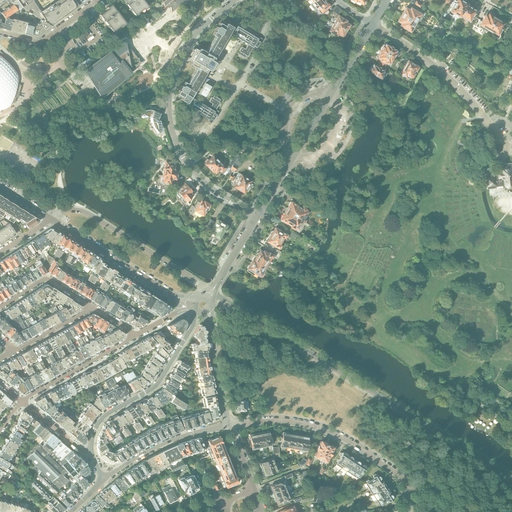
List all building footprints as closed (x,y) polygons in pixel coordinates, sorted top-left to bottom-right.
[(17,0),(5,0),(10,6),(12,5),(16,11),(22,7),(20,5),(19,3),(17,0)] [(61,19),(79,5),(74,0),(57,0),(57,1),(56,1),(54,2),(51,4),(50,5),(51,5),(49,6),(49,7),(42,11),(42,10),(40,11),(34,16),(41,20),(50,26),(61,19)] [(148,7),(142,0),(123,0),(134,15),(140,10),(141,12),(148,7)] [(179,6),(187,0),(165,0),(163,2),(164,8),(169,4),(174,11),(178,7),(179,6)] [(313,11),(325,1),(324,0),(316,0),(312,3),(316,8),(315,9),(314,8),(312,10),(313,11)] [(459,16),(460,15),(467,4),(467,3),(466,2),(464,0),(463,1),(461,0),(456,0),(456,1),(454,0),(451,6),(452,7),(450,10),(455,13),(455,14),(457,15),(458,15),(459,16)] [(40,11),(33,1),(23,8),(28,12),(30,8),(34,10),(32,14),(34,16),(40,11)] [(325,1),(313,11),(316,8),(320,13),(321,14),(324,12),(324,11),(326,9),(327,10),(330,7),(329,6),(325,1)] [(119,28),(126,23),(111,4),(107,7),(108,9),(100,15),(112,32),(118,27),(119,28)] [(467,4),(460,15),(465,17),(464,18),(465,18),(465,19),(467,20),(468,20),(469,21),(475,10),(472,7),(472,6),(470,5),(467,4)] [(4,19),(7,17),(16,11),(12,5),(10,6),(1,13),(2,14),(4,19)] [(402,14),(415,22),(420,14),(411,8),(409,10),(406,8),(402,14)] [(332,23),(346,32),(348,29),(348,27),(349,25),(346,24),(347,22),(338,17),(339,16),(333,12),(334,12),(333,12),(332,14),(334,16),(334,17),(335,18),(332,23)] [(487,29),(488,29),(495,17),(494,17),(494,16),(492,15),(491,15),(488,13),(487,16),(485,15),(478,27),(486,32),(484,35),(487,37),(489,32),(487,31),(487,29)] [(410,31),(415,22),(402,14),(398,20),(402,23),(400,25),(410,31)] [(2,28),(16,32),(19,20),(12,19),(11,20),(9,19),(7,17),(4,19),(4,21),(2,28)] [(495,17),(488,29),(493,32),(492,34),(493,35),(498,38),(500,35),(499,34),(501,30),(500,29),(501,28),(504,22),(500,19),(500,20),(495,17)] [(30,36),(33,25),(33,24),(19,20),(16,32),(30,36)] [(36,37),(50,26),(41,20),(40,22),(35,26),(33,25),(30,36),(36,37)] [(196,67),(187,83),(184,82),(182,85),(182,86),(181,85),(178,89),(180,90),(179,90),(177,94),(179,95),(177,98),(178,98),(186,103),(185,104),(189,106),(188,108),(204,118),(205,118),(209,120),(208,122),(211,124),(213,120),(216,115),(218,112),(215,110),(220,103),(219,102),(220,100),(214,96),(212,98),(211,97),(209,102),(212,104),(209,108),(194,99),(193,99),(191,98),(194,92),(205,73),(209,75),(218,60),(214,58),(225,39),(226,39),(229,33),(232,35),(248,45),(245,49),(241,47),(239,51),(240,52),(238,54),(245,58),(246,56),(247,57),(252,49),(255,51),(257,48),(257,47),(260,42),(262,39),(259,37),(258,39),(253,36),(237,26),(235,29),(232,27),(224,22),(223,22),(222,24),(219,23),(217,27),(216,26),(214,30),(215,31),(214,31),(212,35),(215,37),(205,52),(200,49),(199,48),(198,50),(194,48),(192,49),(192,51),(189,57),(187,58),(187,59),(187,60),(191,62),(190,64),(191,64),(190,64),(195,68),(196,67)] [(346,32),(332,23),(330,27),(329,26),(327,31),(329,32),(331,33),(330,35),(328,33),(326,37),(331,40),(334,34),(338,37),(339,35),(342,37),(343,35),(345,34),(346,32)] [(80,41),(88,35),(84,29),(75,35),(80,41)] [(131,72),(131,71),(134,68),(129,61),(128,56),(132,53),(123,41),(83,71),(101,98),(131,72)] [(380,51),(392,58),(395,54),(396,55),(398,52),(392,49),(393,48),(388,46),(385,44),(383,45),(382,47),(380,51)] [(390,62),(392,58),(380,51),(377,55),(376,56),(377,58),(380,60),(379,61),(380,61),(378,64),(384,67),(386,64),(390,66),(391,63),(390,62)] [(15,84),(17,76),(18,76),(18,75),(17,75),(0,58),(0,108),(8,106),(9,107),(10,107),(9,106),(10,102),(14,103),(17,93),(15,92),(18,84),(15,84)] [(77,70),(90,60),(89,58),(76,68),(77,70)] [(401,71),(399,74),(404,77),(405,75),(409,78),(410,76),(411,77),(413,74),(412,74),(414,70),(415,71),(417,67),(416,67),(417,66),(412,63),(412,64),(407,61),(405,59),(404,60),(402,65),(399,70),(401,71)] [(384,67),(378,64),(377,66),(376,66),(376,67),(373,65),(371,65),(370,67),(367,71),(369,72),(368,73),(371,75),(372,74),(376,76),(375,77),(378,79),(378,78),(380,79),(387,68),(384,67)] [(205,83),(199,94),(204,97),(211,87),(205,83)] [(152,113),(159,116),(160,112),(159,111),(157,110),(156,109),(154,109),(152,109),(150,109),(148,110),(145,110),(144,111),(141,112),(140,113),(138,115),(142,114),(150,118),(152,113)] [(152,113),(150,118),(151,120),(151,123),(152,126),(154,129),(156,131),(158,133),(161,131),(161,130),(162,129),(162,128),(161,122),(161,120),(158,119),(159,116),(152,113)] [(207,167),(210,170),(219,161),(213,155),(211,158),(207,161),(206,160),(203,162),(207,167)] [(227,167),(230,169),(233,164),(237,158),(234,156),(227,167)] [(175,179),(177,172),(178,171),(175,165),(173,165),(171,165),(172,163),(165,161),(162,176),(159,175),(158,180),(161,181),(160,184),(167,186),(168,183),(169,183),(172,187),(178,183),(175,179)] [(219,161),(210,170),(213,172),(212,172),(214,174),(217,171),(219,173),(220,172),(222,174),(224,172),(226,170),(227,169),(225,167),(219,161)] [(484,168),(484,169),(485,175),(487,189),(488,189),(496,188),(496,187),(503,186),(503,187),(507,190),(511,189),(511,188),(511,162),(502,164),(502,165),(501,165),(500,165),(500,166),(493,167),(491,168),(484,168)] [(236,180),(247,187),(251,181),(248,179),(240,174),(236,180)] [(244,193),(247,187),(236,180),(233,186),(244,193)] [(193,195),(190,192),(191,191),(184,183),(177,190),(179,192),(178,193),(183,198),(181,199),(181,201),(183,203),(184,203),(193,195)] [(0,213),(8,201),(3,198),(0,201),(0,213)] [(7,215),(13,204),(8,201),(0,213),(0,217),(1,218),(2,216),(4,213),(7,215)] [(207,211),(210,207),(208,206),(209,205),(208,205),(208,204),(206,203),(204,202),(203,203),(200,201),(199,203),(197,202),(194,206),(195,207),(195,208),(191,205),(188,210),(189,211),(188,213),(192,216),(194,212),(201,216),(206,210),(207,211)] [(286,207),(286,208),(293,212),(292,213),(293,215),(305,222),(306,220),(303,218),(308,211),(309,212),(311,209),(306,207),(305,209),(302,207),(301,208),(295,205),(296,204),(292,201),(291,203),(290,202),(287,208),(286,207)] [(7,219),(10,221),(18,207),(13,204),(7,215),(9,216),(7,219)] [(19,219),(24,211),(18,207),(10,221),(13,223),(15,220),(17,221),(18,220),(19,219)] [(283,213),(280,219),(281,220),(280,221),(284,223),(284,222),(290,226),(290,227),(295,230),(295,231),(299,233),(300,231),(302,228),(304,223),(305,222),(293,215),(292,213),(293,212),(286,208),(282,213),(283,213)] [(20,226),(21,226),(34,217),(24,211),(19,219),(22,221),(21,223),(17,225),(18,227),(20,231),(22,230),(20,226)] [(34,217),(21,226),(25,231),(38,222),(38,220),(34,217)] [(226,231),(226,230),(226,229),(226,228),(226,227),(226,226),(216,220),(215,222),(209,219),(205,225),(213,229),(211,233),(215,235),(213,239),(217,241),(220,237),(221,235),(221,234),(222,233),(223,232),(223,233),(224,232),(225,232),(226,231)] [(0,229),(0,237),(3,242),(6,240),(5,239),(8,237),(9,238),(13,235),(12,234),(14,233),(15,234),(15,233),(14,231),(11,227),(10,227),(8,225),(9,224),(8,223),(3,220),(0,222),(0,223),(3,228),(0,229)] [(269,234),(281,241),(283,237),(284,238),(286,235),(283,233),(284,232),(281,230),(280,231),(274,228),(273,231),(271,231),(269,234)] [(50,242),(57,231),(54,230),(53,229),(50,229),(43,234),(47,240),(48,239),(50,240),(49,241),(50,242)] [(52,250),(55,245),(61,234),(57,231),(50,242),(53,243),(52,245),(51,246),(49,249),(52,250)] [(46,252),(49,249),(51,246),(49,243),(47,240),(43,234),(33,240),(45,259),(45,258),(48,255),(46,252)] [(56,256),(67,238),(61,234),(55,245),(58,247),(53,255),(56,256)] [(277,248),(281,241),(269,234),(268,237),(268,239),(266,241),(272,245),(271,246),(274,248),(275,247),(277,248)] [(64,250),(67,252),(73,242),(67,238),(56,256),(54,259),(54,260),(55,261),(56,260),(56,261),(58,258),(59,258),(63,252),(64,250)] [(45,259),(33,240),(29,243),(34,251),(36,250),(40,255),(39,256),(38,257),(40,259),(38,261),(45,272),(46,272),(54,260),(54,259),(48,255),(45,258),(45,259)] [(66,266),(68,263),(79,246),(73,242),(67,252),(70,254),(67,258),(65,261),(64,264),(66,265),(66,266)] [(38,261),(40,259),(38,257),(37,257),(36,258),(32,253),(34,251),(29,243),(25,245),(36,262),(38,261)] [(32,260),(30,261),(32,264),(33,264),(36,262),(25,245),(21,248),(27,256),(28,255),(30,257),(31,258),(32,260)] [(78,261),(85,249),(79,246),(68,263),(71,265),(75,259),(78,261)] [(25,258),(27,256),(21,248),(17,250),(23,258),(28,267),(32,264),(30,261),(28,263),(25,258)] [(84,265),(92,254),(85,249),(78,261),(84,265)] [(15,258),(19,263),(21,262),(27,269),(29,268),(28,267),(23,258),(17,250),(12,253),(15,258)] [(257,253),(255,255),(260,258),(268,263),(271,258),(272,259),(274,256),(273,255),(269,253),(268,254),(263,251),(262,253),(259,251),(258,252),(257,253)] [(16,265),(19,263),(15,258),(12,253),(7,257),(19,274),(21,273),(19,271),(18,268),(16,265)] [(89,270),(90,270),(97,258),(97,257),(92,254),(84,265),(83,265),(81,268),(82,269),(87,273),(89,270)] [(264,270),(268,263),(260,258),(255,255),(254,257),(253,258),(253,259),(251,263),(264,270)] [(2,260),(9,270),(11,273),(14,271),(16,275),(13,276),(14,278),(19,274),(21,277),(19,274),(7,257),(2,260)] [(94,275),(95,274),(102,263),(103,262),(101,261),(101,260),(97,257),(97,258),(90,270),(92,272),(90,276),(87,280),(90,281),(94,275)] [(0,266),(4,273),(9,270),(2,260),(0,261),(0,266)] [(46,272),(49,274),(57,262),(55,261),(54,260),(46,272)] [(45,272),(38,261),(36,262),(33,264),(41,275),(45,272)] [(49,274),(54,277),(60,268),(57,267),(59,264),(62,265),(62,264),(60,263),(58,261),(57,262),(49,274)] [(95,274),(94,275),(90,281),(95,285),(96,286),(97,284),(95,282),(94,283),(97,277),(100,279),(107,268),(108,266),(102,263),(95,274)] [(267,272),(264,270),(251,263),(249,266),(248,266),(247,267),(247,268),(247,269),(246,271),(252,275),(253,276),(254,276),(255,277),(256,277),(257,275),(261,278),(264,273),(265,274),(267,272)] [(36,279),(41,275),(33,264),(32,264),(28,267),(31,271),(36,279)] [(54,277),(59,280),(65,271),(62,270),(64,266),(65,266),(62,264),(62,265),(60,268),(54,277)] [(59,280),(64,283),(70,274),(67,273),(69,270),(67,268),(65,271),(59,280)] [(100,288),(102,289),(107,281),(114,270),(112,269),(111,270),(107,268),(100,279),(103,281),(100,286),(97,284),(96,286),(97,286),(100,288)] [(77,274),(72,270),(70,274),(64,283),(69,287),(77,274)] [(112,285),(119,275),(115,273),(116,271),(114,270),(107,281),(102,289),(105,291),(109,284),(112,286),(112,285)] [(36,279),(31,271),(26,274),(31,282),(36,279)] [(31,282),(26,274),(22,276),(22,275),(21,273),(19,274),(21,277),(26,285),(31,282)] [(69,287),(74,289),(79,281),(76,279),(79,275),(77,274),(69,287)] [(114,289),(117,291),(124,279),(122,278),(123,277),(122,277),(123,276),(122,275),(121,274),(120,275),(119,275),(112,285),(115,287),(114,289)] [(12,294),(16,291),(8,279),(7,277),(5,279),(6,280),(5,281),(8,284),(6,285),(12,294)] [(16,291),(21,288),(16,280),(15,279),(13,280),(11,277),(8,279),(16,291)] [(21,288),(26,285),(21,277),(16,280),(21,288)] [(79,293),(84,284),(82,282),(84,278),(82,277),(79,281),(74,289),(79,293)] [(123,292),(130,281),(130,280),(128,279),(127,279),(125,278),(124,279),(117,291),(119,292),(120,291),(123,292)] [(12,294),(6,285),(4,287),(0,282),(0,281),(0,287),(7,297),(12,294)] [(128,297),(135,285),(133,284),(134,283),(133,282),(132,281),(131,281),(130,281),(123,292),(122,293),(128,297)] [(47,291),(49,292),(52,288),(47,284),(45,284),(40,288),(44,294),(47,291)] [(84,296),(90,287),(84,284),(79,293),(84,296)] [(84,296),(89,299),(97,286),(96,286),(95,285),(94,288),(91,286),(90,287),(84,296)] [(132,308),(136,302),(143,290),(141,289),(141,288),(140,287),(141,287),(139,286),(138,286),(138,287),(137,287),(135,285),(124,303),(126,304),(126,305),(129,300),(128,299),(129,297),(134,301),(134,302),(132,301),(129,306),(131,307),(132,308)] [(94,302),(100,292),(98,291),(100,288),(97,286),(89,299),(94,302)] [(46,304),(48,302),(47,301),(47,299),(45,300),(43,297),(45,296),(44,294),(40,288),(35,291),(40,300),(43,304),(45,303),(46,304)] [(50,297),(52,298),(57,290),(52,288),(49,292),(47,296),(49,297),(46,298),(47,299),(47,301),(50,299),(50,297)] [(94,302),(98,305),(104,296),(102,295),(105,291),(102,289),(100,292),(94,302)] [(54,302),(56,301),(61,293),(57,290),(52,298),(53,299),(49,302),(48,301),(47,301),(48,302),(50,305),(54,302)] [(136,302),(141,305),(149,293),(148,293),(149,293),(148,292),(147,291),(146,291),(145,291),(143,290),(136,302)] [(38,302),(40,300),(35,291),(30,294),(36,304),(36,303),(37,304),(36,304),(40,310),(42,308),(38,302)] [(98,305),(103,308),(109,299),(107,298),(109,294),(106,292),(104,296),(98,305)] [(62,305),(63,303),(67,297),(61,293),(56,301),(54,302),(50,305),(51,308),(55,306),(56,305),(58,304),(59,303),(62,305)] [(147,310),(155,297),(152,295),(152,296),(149,294),(149,293),(141,305),(140,306),(147,310)] [(36,303),(36,304),(30,294),(25,298),(31,307),(33,305),(37,311),(39,310),(40,310),(36,304),(37,304),(36,303)] [(108,311),(114,302),(112,301),(114,297),(111,295),(109,299),(103,308),(108,311)] [(154,315),(155,313),(162,302),(159,300),(158,300),(155,298),(156,298),(155,297),(147,310),(154,315)] [(28,309),(31,307),(25,298),(20,301),(26,310),(27,310),(26,311),(29,316),(30,316),(32,314),(28,309)] [(108,311),(113,314),(118,305),(116,304),(119,300),(116,298),(114,302),(108,311)] [(70,307),(73,313),(81,309),(81,306),(71,299),(68,304),(69,305),(70,307)] [(26,310),(20,301),(14,304),(20,312),(20,314),(23,312),(26,318),(27,317),(29,316),(26,311),(27,310),(26,310)] [(118,317),(124,307),(122,305),(123,304),(125,305),(126,304),(124,303),(121,301),(118,305),(113,314),(118,317)] [(157,315),(168,306),(167,305),(165,304),(162,302),(155,313),(157,315)] [(19,323),(22,322),(23,321),(18,314),(20,312),(14,304),(9,308),(19,323)] [(69,315),(66,309),(65,307),(62,308),(60,305),(58,306),(58,304),(56,305),(59,310),(64,318),(69,315)] [(168,306),(157,315),(159,317),(170,310),(171,309),(171,308),(170,305),(169,305),(168,306)] [(59,321),(64,318),(59,310),(57,311),(55,306),(51,308),(59,321)] [(118,317),(123,320),(131,307),(129,306),(128,306),(126,309),(124,307),(118,317)] [(131,318),(133,315),(134,314),(132,313),(134,309),(132,308),(131,307),(123,320),(125,322),(125,321),(128,323),(131,318)] [(17,324),(19,323),(9,308),(5,311),(7,314),(8,316),(10,319),(12,317),(17,324)] [(54,324),(59,321),(51,308),(49,309),(52,314),(49,315),(54,324)] [(42,331),(48,327),(40,312),(39,310),(37,311),(36,312),(37,313),(36,314),(39,319),(36,320),(42,331)] [(54,324),(49,315),(46,316),(43,310),(40,312),(48,327),(54,324)] [(133,315),(131,318),(142,325),(143,325),(144,324),(145,324),(146,324),(147,322),(147,321),(148,319),(149,319),(140,313),(137,318),(135,317),(133,315)] [(91,324),(93,325),(98,317),(94,314),(92,314),(86,317),(90,324),(91,324)] [(0,321),(0,328),(0,329),(10,319),(8,316),(5,319),(4,318),(0,321)] [(36,334),(42,331),(36,320),(34,322),(30,316),(29,316),(27,317),(28,318),(36,334)] [(91,326),(90,324),(86,317),(82,320),(89,334),(90,333),(91,332),(90,329),(89,327),(90,326),(91,326)] [(97,330),(103,320),(98,317),(93,325),(93,326),(95,327),(95,328),(97,330)] [(36,334),(28,318),(25,320),(27,326),(25,327),(30,337),(36,334)] [(141,327),(142,325),(131,318),(128,323),(130,325),(136,329),(138,328),(140,326),(141,327)] [(4,333),(11,326),(10,324),(12,322),(10,319),(0,329),(4,333)] [(170,333),(184,320),(183,319),(181,319),(180,319),(179,319),(166,326),(166,327),(169,332),(170,333)] [(89,334),(82,320),(77,323),(82,331),(84,330),(87,335),(89,334)] [(102,333),(105,329),(109,323),(103,320),(97,330),(102,333)] [(184,320),(170,333),(172,335),(177,338),(185,325),(185,324),(185,322),(185,321),(184,320)] [(30,337),(25,327),(22,322),(19,323),(23,330),(20,331),(22,334),(25,340),(30,337)] [(79,332),(82,331),(77,323),(72,325),(80,339),(82,338),(83,337),(82,337),(79,332)] [(195,344),(207,342),(206,338),(205,337),(204,337),(206,334),(204,333),(205,331),(203,329),(204,327),(203,327),(204,326),(203,325),(201,324),(200,324),(200,325),(199,324),(193,335),(197,338),(198,343),(195,343),(195,344)] [(9,337),(19,327),(16,325),(14,326),(13,327),(11,326),(4,333),(9,337)] [(73,335),(76,341),(80,339),(72,325),(66,329),(71,337),(73,335)] [(9,337),(13,341),(18,336),(20,334),(18,332),(20,330),(19,327),(9,337)] [(69,338),(71,337),(66,329),(61,331),(67,341),(67,342),(69,345),(72,344),(69,338)] [(111,332),(116,341),(124,337),(124,333),(117,329),(111,332)] [(67,342),(67,341),(61,331),(56,334),(62,344),(63,347),(66,345),(66,347),(69,345),(67,342)] [(158,345),(165,339),(163,338),(165,337),(160,331),(160,332),(157,333),(156,333),(155,332),(153,334),(152,336),(151,337),(158,345)] [(116,341),(111,332),(106,335),(111,344),(116,341)] [(165,339),(158,345),(167,354),(167,353),(167,352),(168,351),(170,351),(171,348),(170,347),(168,344),(169,343),(166,341),(167,340),(168,340),(169,338),(168,337),(170,335),(166,332),(163,333),(164,335),(167,337),(165,339)] [(90,333),(89,334),(87,335),(90,339),(90,340),(88,341),(94,352),(95,352),(95,353),(97,351),(97,350),(99,349),(93,337),(90,333)] [(57,347),(59,351),(60,350),(62,349),(60,345),(62,344),(56,334),(51,337),(57,347)] [(104,347),(104,346),(100,337),(99,335),(97,334),(93,337),(99,349),(101,348),(102,348),(104,347)] [(111,344),(106,335),(105,334),(100,337),(104,346),(106,345),(108,345),(111,344)] [(18,344),(21,342),(18,336),(13,341),(15,344),(18,344)] [(94,352),(88,341),(85,336),(83,337),(82,338),(80,339),(80,340),(83,339),(85,343),(83,344),(88,355),(90,355),(90,356),(92,354),(92,353),(94,352)] [(57,347),(51,337),(46,340),(52,349),(54,348),(56,352),(56,353),(59,351),(57,347)] [(158,345),(151,337),(150,337),(148,338),(148,337),(145,338),(150,347),(153,345),(156,347),(158,345)] [(151,349),(145,338),(140,341),(145,352),(151,349)] [(86,356),(88,355),(83,344),(80,340),(80,339),(76,341),(80,346),(77,347),(79,350),(84,358),(84,359),(86,357),(86,356)] [(50,351),(52,349),(46,340),(41,343),(49,356),(51,355),(52,355),(50,351)] [(145,352),(140,341),(139,342),(139,341),(134,345),(140,355),(145,352)] [(192,351),(207,349),(207,342),(195,344),(191,344),(191,345),(192,345),(192,351)] [(49,356),(41,343),(37,345),(41,354),(42,355),(44,354),(46,358),(49,357),(49,356)] [(83,358),(84,358),(79,350),(76,351),(72,344),(69,345),(72,350),(70,351),(72,351),(78,362),(82,360),(83,358)] [(39,362),(41,361),(42,361),(39,355),(41,354),(37,345),(36,346),(31,348),(36,357),(39,362)] [(78,362),(72,351),(70,351),(72,350),(69,345),(66,347),(71,354),(68,356),(73,365),(78,362)] [(134,358),(140,355),(134,345),(128,348),(134,358)] [(167,354),(158,345),(156,347),(158,350),(157,352),(165,357),(166,356),(167,355),(167,354)] [(36,357),(31,348),(26,351),(31,361),(34,360),(33,359),(36,357)] [(68,368),(73,365),(68,356),(66,357),(62,351),(65,349),(64,348),(62,349),(60,350),(59,351),(61,355),(62,356),(68,368)] [(135,360),(134,358),(128,348),(123,351),(129,361),(131,360),(132,362),(135,360)] [(207,349),(192,351),(193,354),(195,354),(195,358),(196,357),(207,356),(206,352),(208,352),(207,349)] [(28,363),(31,361),(26,351),(20,354),(25,363),(28,362),(28,363)] [(63,370),(68,368),(62,356),(61,355),(59,351),(56,353),(60,360),(58,361),(63,371),(63,370)] [(129,361),(123,351),(118,354),(117,354),(119,356),(124,364),(129,361)] [(164,358),(165,357),(157,352),(155,351),(153,356),(162,362),(162,361),(163,362),(165,359),(164,358)] [(25,363),(20,354),(15,357),(20,366),(22,365),(25,370),(28,368),(25,363)] [(63,371),(58,361),(55,363),(51,355),(49,356),(49,357),(58,373),(63,371)] [(125,366),(124,364),(119,356),(117,357),(116,356),(113,358),(113,359),(119,369),(125,366)] [(162,362),(153,356),(150,361),(159,367),(159,366),(160,366),(161,364),(161,363),(162,362)] [(203,367),(208,366),(207,362),(208,361),(209,360),(208,356),(207,356),(196,357),(196,362),(194,363),(194,365),(197,365),(197,367),(203,366),(203,367)] [(15,357),(10,360),(14,368),(16,370),(21,367),(20,366),(15,357)] [(53,376),(58,373),(49,357),(46,358),(49,364),(47,365),(48,367),(53,376)] [(114,372),(119,369),(113,359),(112,360),(110,359),(108,361),(108,362),(114,372)] [(14,368),(10,360),(5,363),(9,369),(9,370),(12,369),(11,368),(12,367),(13,369),(14,368)] [(176,366),(187,373),(189,370),(188,370),(189,368),(188,367),(189,366),(180,360),(179,361),(179,360),(178,361),(176,363),(177,363),(177,364),(176,366)] [(53,376),(48,367),(45,368),(41,361),(39,362),(38,363),(41,367),(41,368),(48,379),(53,376)] [(158,369),(159,367),(150,361),(147,366),(157,372),(158,370),(158,369)] [(114,372),(108,362),(106,363),(105,362),(102,364),(103,364),(103,365),(102,365),(108,375),(114,372)] [(48,379),(41,368),(41,367),(38,363),(36,364),(40,372),(37,373),(42,382),(46,380),(48,379)] [(103,378),(108,375),(102,365),(101,366),(100,365),(97,367),(97,368),(103,378)] [(157,372),(147,366),(144,370),(153,376),(154,377),(155,374),(154,374),(155,372),(156,372),(157,372)] [(185,375),(187,373),(176,366),(175,368),(174,368),(173,368),(172,370),(172,371),(173,371),(182,377),(184,374),(185,375)] [(198,372),(199,375),(211,373),(211,369),(210,369),(209,366),(208,366),(203,367),(203,366),(197,367),(198,369),(195,370),(196,372),(198,372)] [(37,385),(42,382),(37,373),(35,374),(31,367),(28,368),(31,373),(31,374),(37,385)] [(31,374),(31,373),(28,368),(25,370),(30,377),(27,379),(32,388),(37,385),(31,374)] [(103,378),(97,368),(95,369),(94,368),(92,370),(92,371),(98,381),(103,378)] [(3,378),(8,382),(16,373),(11,369),(9,370),(7,373),(3,378)] [(153,377),(153,376),(144,370),(141,375),(140,376),(149,381),(150,381),(151,381),(152,380),(152,379),(152,378),(153,377)] [(98,381),(92,371),(90,372),(89,371),(86,373),(92,384),(98,381)] [(133,392),(141,387),(136,378),(132,371),(128,374),(127,372),(125,374),(123,371),(120,372),(124,378),(127,383),(126,383),(131,392),(132,392),(133,392)] [(184,378),(182,377),(173,371),(173,372),(172,374),(171,373),(170,374),(169,376),(169,377),(179,383),(180,380),(182,381),(184,378)] [(92,384),(86,373),(84,372),(82,374),(82,375),(80,376),(86,387),(92,384)] [(122,380),(124,378),(120,372),(104,381),(115,401),(121,398),(129,394),(131,392),(126,383),(118,388),(116,384),(115,384),(122,380)] [(18,380),(20,377),(16,373),(8,382),(13,386),(15,383),(18,380)] [(213,380),(211,373),(199,375),(198,376),(199,383),(213,380)] [(86,387),(80,376),(79,377),(78,377),(77,376),(75,378),(75,379),(81,390),(85,388),(85,389),(87,388),(86,387)] [(149,382),(149,381),(140,376),(136,378),(141,387),(145,385),(149,382)] [(25,388),(20,378),(20,377),(18,380),(18,381),(19,382),(17,384),(15,383),(13,386),(21,393),(23,393),(26,391),(25,391),(23,389),(25,388)] [(20,378),(25,388),(27,391),(32,388),(27,379),(26,377),(24,379),(23,377),(20,378)] [(180,384),(179,383),(169,377),(168,379),(167,379),(165,381),(166,382),(177,389),(179,386),(180,384)] [(76,392),(81,390),(75,379),(73,380),(72,379),(70,381),(69,382),(76,392)] [(214,386),(213,380),(199,383),(200,389),(212,387),(214,386)] [(70,395),(76,392),(69,382),(68,383),(67,382),(64,384),(64,385),(70,395)] [(185,394),(177,389),(166,382),(166,383),(165,385),(164,385),(163,385),(162,387),(162,388),(173,395),(175,392),(183,397),(185,394)] [(65,398),(70,395),(64,385),(62,386),(61,385),(59,387),(59,388),(65,398)] [(107,406),(109,405),(102,393),(103,392),(98,385),(96,386),(99,391),(99,390),(100,392),(99,393),(100,394),(97,396),(97,397),(94,400),(103,408),(104,408),(107,406)] [(202,396),(203,395),(214,393),(215,393),(214,390),(213,391),(212,387),(200,389),(202,396)] [(60,401),(65,398),(59,388),(57,389),(56,389),(56,388),(53,390),(53,391),(60,401)] [(158,391),(157,392),(165,403),(168,401),(182,410),(190,407),(189,406),(188,405),(173,395),(162,388),(158,391)] [(115,401),(108,389),(103,392),(102,393),(109,405),(111,403),(111,404),(115,402),(115,401)] [(0,400),(6,405),(7,406),(8,405),(9,405),(12,402),(12,401),(4,395),(0,391),(0,400)] [(60,401),(53,391),(51,392),(51,391),(48,393),(51,399),(57,409),(60,407),(58,403),(60,401)] [(165,403),(157,392),(153,395),(160,405),(161,406),(165,403)] [(34,404),(38,407),(51,399),(48,393),(45,395),(34,401),(34,404)] [(158,407),(160,405),(153,395),(150,396),(149,397),(162,416),(164,415),(158,407)] [(208,407),(216,405),(216,404),(215,400),(215,399),(216,398),(216,396),(215,396),(204,398),(205,405),(200,406),(199,407),(199,408),(200,408),(206,407),(208,407)] [(162,416),(149,397),(146,399),(145,399),(142,400),(149,411),(150,412),(153,410),(158,418),(162,416)] [(103,408),(94,400),(92,398),(88,402),(89,403),(99,411),(99,412),(102,409),(103,408)] [(38,407),(47,415),(57,409),(51,399),(38,407)] [(496,399),(489,403),(492,408),(499,404),(496,399)] [(147,413),(149,411),(142,400),(139,402),(137,403),(151,423),(155,421),(154,420),(152,421),(149,416),(147,417),(146,415),(148,414),(147,413)] [(486,411),(491,403),(486,400),(482,408),(486,411)] [(248,409),(247,401),(243,401),(235,402),(234,402),(235,411),(242,410),(242,411),(245,411),(245,410),(248,409)] [(99,411),(89,403),(87,405),(88,406),(86,409),(95,416),(97,413),(99,411)] [(147,425),(151,423),(137,403),(131,407),(138,417),(139,418),(141,416),(142,417),(144,416),(145,418),(144,419),(147,424),(147,425)] [(204,412),(201,413),(205,424),(212,422),(211,420),(213,420),(213,418),(220,416),(220,414),(218,405),(216,405),(208,407),(208,410),(210,410),(210,412),(208,412),(207,410),(204,411),(204,412)] [(53,420),(57,423),(64,415),(68,410),(65,407),(61,410),(60,412),(53,420)] [(136,419),(138,417),(131,407),(125,410),(139,429),(142,428),(136,419)] [(47,415),(53,420),(60,412),(57,409),(47,415)] [(95,416),(86,409),(83,412),(82,411),(80,413),(90,421),(91,422),(92,420),(92,419),(95,416)] [(60,425),(67,432),(72,426),(71,424),(73,422),(72,421),(75,416),(68,410),(64,415),(67,417),(60,425)] [(90,421),(80,413),(77,410),(76,411),(81,415),(80,417),(79,417),(78,419),(78,420),(88,427),(89,425),(88,425),(91,422),(90,421)] [(139,429),(125,410),(120,413),(127,424),(130,422),(131,423),(133,422),(134,425),(133,426),(136,431),(139,429)] [(31,422),(33,419),(24,412),(24,411),(22,412),(19,417),(19,418),(28,423),(30,424),(31,422)] [(125,425),(127,424),(120,413),(116,415),(114,416),(128,436),(131,434),(125,425)] [(205,424),(201,413),(198,414),(197,413),(195,414),(195,415),(195,416),(199,426),(205,424)] [(179,431),(183,430),(179,419),(178,419),(175,414),(169,416),(171,420),(175,433),(177,432),(179,431)] [(57,423),(60,425),(67,417),(64,415),(57,423)] [(189,428),(196,426),(193,416),(193,415),(189,416),(188,415),(186,416),(189,428)] [(128,436),(114,416),(110,419),(109,419),(118,432),(121,431),(120,430),(122,429),(123,431),(121,432),(125,437),(128,436)] [(184,430),(189,428),(186,416),(180,417),(180,418),(179,419),(183,430),(184,430)] [(28,423),(19,418),(18,420),(18,421),(17,422),(26,428),(28,423)] [(123,439),(118,432),(109,419),(108,421),(107,421),(105,423),(105,424),(113,436),(112,437),(113,438),(109,441),(109,442),(109,443),(111,446),(122,440),(122,439),(123,439)] [(78,420),(73,427),(84,436),(86,434),(86,433),(86,432),(85,431),(88,427),(78,420)] [(175,433),(171,420),(165,423),(169,435),(172,434),(175,433)] [(26,428),(17,422),(17,423),(16,425),(15,425),(13,428),(23,434),(26,428)] [(33,435),(34,436),(42,426),(38,423),(34,427),(31,431),(34,433),(33,435)] [(169,435),(165,423),(159,425),(164,437),(169,435)] [(107,439),(107,440),(112,437),(113,436),(105,424),(104,424),(101,430),(100,430),(106,437),(107,439)] [(164,437),(159,425),(153,428),(158,440),(161,438),(164,437)] [(38,436),(39,438),(46,430),(42,426),(34,436),(32,438),(34,440),(38,436)] [(72,426),(67,432),(81,443),(82,443),(83,443),(84,442),(85,441),(85,437),(84,436),(73,427),(72,426)] [(23,434),(13,428),(12,431),(12,432),(11,433),(20,439),(23,434)] [(153,442),(158,440),(153,428),(147,430),(147,431),(153,442)] [(46,430),(39,438),(42,440),(49,432),(47,430),(46,430)] [(97,440),(96,447),(106,441),(104,438),(106,437),(100,430),(98,436),(97,440)] [(149,444),(153,442),(147,431),(141,434),(147,445),(149,444)] [(65,482),(69,478),(71,476),(61,465),(59,463),(64,458),(63,458),(71,451),(66,447),(66,446),(57,438),(53,436),(49,432),(42,440),(40,443),(39,444),(26,457),(27,459),(29,461),(38,470),(44,475),(48,479),(51,482),(55,486),(58,489),(65,482)] [(263,434),(262,434),(263,439),(264,439),(265,442),(264,443),(265,447),(271,446),(270,441),(271,441),(270,437),(271,437),(271,434),(269,434),(269,432),(266,433),(266,432),(262,433),(263,434)] [(280,447),(286,448),(287,443),(288,443),(288,440),(288,439),(288,434),(286,434),(287,433),(282,432),(282,434),(281,434),(280,436),(279,436),(278,442),(279,442),(279,445),(280,445),(280,447)] [(22,440),(20,439),(11,433),(8,437),(9,438),(8,439),(18,446),(20,447),(23,441),(22,440)] [(258,449),(265,447),(264,443),(265,442),(264,439),(263,439),(262,434),(260,434),(260,433),(256,434),(256,435),(257,440),(257,441),(258,443),(257,444),(258,449)] [(286,448),(292,449),(293,444),(294,444),(294,441),(294,440),(295,435),(293,435),(293,434),(289,433),(289,434),(288,434),(288,439),(288,440),(288,443),(287,443),(286,448)] [(142,448),(147,445),(141,434),(136,437),(142,448)] [(252,450),(258,449),(257,444),(258,443),(257,441),(257,440),(256,435),(254,435),(254,434),(249,435),(249,437),(249,440),(250,440),(251,445),(250,445),(251,448),(252,448),(252,450)] [(292,449),(299,450),(299,445),(300,445),(301,443),(300,441),(301,436),(299,436),(299,435),(296,435),(295,436),(295,435),(294,440),(294,441),(294,444),(293,444),(292,449)] [(212,453),(223,449),(223,448),(224,447),(223,444),(221,444),(221,442),(219,436),(218,436),(214,437),(214,438),(212,439),(211,438),(208,440),(208,441),(207,441),(212,453)] [(302,437),(301,436),(300,441),(301,443),(300,445),(299,445),(299,450),(305,451),(306,446),(307,447),(308,442),(309,443),(309,440),(308,440),(308,438),(306,437),(306,436),(302,436),(302,437)] [(142,448),(136,437),(130,441),(136,451),(141,448),(142,448)] [(193,440),(197,451),(204,449),(202,445),(205,444),(203,439),(200,440),(199,438),(193,440)] [(15,451),(18,446),(8,439),(8,440),(6,439),(5,442),(6,442),(4,445),(15,451)] [(99,455),(106,450),(109,448),(108,447),(107,448),(106,445),(109,443),(109,442),(109,441),(107,440),(107,439),(106,441),(96,447),(98,454),(99,455)] [(191,453),(197,451),(193,440),(188,441),(187,441),(191,453)] [(136,451),(130,441),(124,444),(130,455),(136,451)] [(191,453),(187,441),(185,442),(181,443),(185,455),(191,453)] [(318,460),(326,444),(324,443),(324,442),(322,441),(321,442),(321,441),(321,442),(320,441),(318,445),(317,445),(316,449),(317,450),(314,456),(319,458),(318,460)] [(179,457),(185,455),(181,443),(175,446),(179,457)] [(130,455),(124,444),(119,447),(125,458),(129,456),(130,455)] [(326,444),(318,460),(319,460),(320,459),(325,461),(328,455),(329,456),(331,452),(330,451),(332,447),(331,447),(332,446),(329,445),(328,445),(326,444)] [(13,455),(15,451),(4,445),(1,450),(11,457),(17,460),(18,458),(13,455)] [(179,457),(175,446),(173,447),(171,448),(171,447),(170,448),(178,468),(183,466),(182,464),(179,457)] [(120,461),(125,458),(119,447),(113,451),(114,452),(120,462),(120,461)] [(166,450),(174,470),(176,469),(178,468),(170,448),(169,448),(166,450)] [(214,459),(226,455),(225,453),(226,453),(225,450),(224,450),(223,449),(212,453),(214,459)] [(11,457),(1,450),(0,451),(0,456),(8,462),(11,457)] [(120,462),(114,452),(106,450),(99,455),(101,458),(103,460),(111,463),(116,463),(120,462)] [(174,470),(166,450),(161,452),(167,464),(168,466),(170,470),(171,472),(171,471),(174,470)] [(71,451),(63,458),(64,458),(59,463),(61,465),(66,461),(73,470),(77,466),(80,470),(72,477),(84,491),(88,483),(89,479),(90,475),(89,472),(89,471),(89,470),(86,464),(84,461),(71,451)] [(163,466),(167,464),(161,452),(157,454),(156,454),(163,466)] [(337,473),(348,456),(346,455),(346,454),(346,453),(344,452),(343,453),(342,452),(342,453),(341,452),(340,453),(339,454),(339,455),(339,456),(339,457),(339,458),(338,460),(337,460),(336,461),(336,462),(332,469),(337,473)] [(163,466),(156,454),(152,457),(158,469),(163,466)] [(214,459),(217,465),(228,460),(227,459),(228,459),(227,455),(226,456),(226,455),(214,459)] [(0,467),(5,471),(10,474),(12,472),(8,469),(8,470),(6,468),(7,467),(9,468),(12,464),(8,462),(0,456),(0,467)] [(346,471),(353,460),(351,458),(351,457),(350,456),(349,456),(348,456),(340,468),(346,471)] [(158,469),(152,457),(147,459),(153,471),(158,469)] [(271,466),(275,464),(273,458),(268,460),(265,461),(264,459),(260,461),(261,463),(260,463),(261,465),(260,465),(261,469),(262,469),(267,467),(267,466),(270,465),(271,466)] [(149,474),(153,471),(147,459),(142,462),(148,472),(149,474)] [(219,471),(230,466),(230,465),(231,464),(229,461),(228,462),(228,460),(217,465),(219,471)] [(346,471),(351,475),(359,463),(359,462),(357,461),(356,461),(353,460),(346,471)] [(145,474),(148,472),(142,462),(137,465),(136,465),(142,474),(145,473),(145,474)] [(174,470),(171,471),(173,475),(175,474),(177,478),(180,485),(181,485),(182,484),(181,483),(184,482),(182,479),(191,475),(186,463),(182,464),(183,466),(178,468),(176,469),(174,470)] [(359,463),(351,475),(357,478),(358,476),(359,476),(360,475),(360,474),(362,471),(362,472),(362,471),(363,472),(363,471),(364,471),(366,469),(365,469),(365,468),(365,467),(364,467),(364,466),(364,465),(362,464),(361,465),(359,463)] [(278,470),(275,464),(271,466),(270,465),(267,466),(267,467),(262,469),(263,471),(262,472),(264,476),(265,475),(265,476),(268,475),(268,474),(273,472),(273,473),(276,472),(276,471),(278,470)] [(142,474),(136,465),(132,468),(138,477),(142,474)] [(219,471),(221,476),(233,472),(232,471),(233,470),(232,467),(231,467),(230,466),(219,471)] [(4,471),(5,471),(0,467),(0,477),(1,478),(2,478),(3,476),(7,478),(10,475),(4,471)] [(133,481),(138,477),(132,468),(131,468),(127,471),(133,481)] [(40,479),(44,475),(38,470),(36,474),(36,475),(37,475),(40,479)] [(129,483),(133,481),(127,471),(122,475),(129,483)] [(309,479),(306,471),(305,471),(300,473),(303,481),(304,481),(305,483),(309,481),(309,479)] [(221,476),(223,482),(235,477),(235,476),(235,477),(235,476),(234,473),(233,473),(233,472),(221,476)] [(370,488),(381,481),(379,479),(380,478),(379,476),(378,476),(377,476),(376,475),(376,474),(374,474),(372,475),(373,475),(372,476),(372,477),(373,477),(372,477),(373,478),(369,480),(367,479),(366,480),(366,482),(368,485),(367,486),(368,489),(370,488)] [(124,486),(129,483),(122,475),(118,478),(124,486)] [(181,483),(182,484),(181,485),(183,488),(182,489),(182,490),(183,490),(184,492),(186,491),(188,494),(189,494),(190,494),(191,493),(192,492),(194,491),(197,490),(198,489),(196,485),(198,485),(199,483),(198,481),(196,481),(195,482),(191,475),(182,479),(184,482),(181,483)] [(71,476),(69,478),(70,480),(74,484),(82,492),(84,491),(72,477),(71,476)] [(176,498),(175,494),(178,493),(176,489),(171,477),(167,479),(170,487),(171,488),(163,492),(168,502),(173,500),(174,501),(177,500),(177,498),(176,498)] [(235,477),(223,482),(224,484),(223,485),(225,488),(226,487),(227,488),(231,486),(230,486),(233,484),(233,485),(237,484),(237,483),(238,483),(236,480),(235,477)] [(124,486),(118,478),(113,481),(120,489),(124,486)] [(374,494),(385,486),(384,484),(384,483),(383,481),(382,481),(381,481),(370,488),(368,489),(372,495),(374,494)] [(107,486),(115,496),(116,496),(120,492),(120,491),(119,489),(118,489),(113,482),(107,486)] [(280,489),(284,487),(282,482),(277,483),(276,482),(272,484),(273,485),(270,486),(270,487),(271,489),(270,489),(271,492),(275,490),(276,489),(279,488),(280,489)] [(77,497),(82,492),(74,484),(69,488),(77,497)] [(114,496),(115,496),(107,486),(98,494),(106,502),(114,496)] [(374,494),(377,499),(388,492),(389,492),(389,491),(389,490),(388,488),(387,488),(385,486),(374,494)] [(287,494),(284,487),(280,489),(279,488),(276,489),(275,490),(271,492),(272,492),(273,495),(272,495),(274,499),(287,494)] [(77,497),(69,488),(65,492),(64,491),(63,492),(62,492),(71,502),(75,499),(77,497)] [(47,494),(42,489),(39,493),(43,497),(47,494)] [(66,507),(71,502),(62,492),(57,497),(60,500),(66,507)] [(141,497),(137,492),(132,497),(133,498),(132,499),(135,502),(136,501),(141,497)] [(388,492),(377,499),(376,500),(377,503),(379,502),(381,505),(383,506),(384,505),(384,504),(384,503),(387,501),(388,501),(389,502),(390,502),(392,501),(392,500),(392,499),(391,498),(392,496),(391,494),(390,495),(389,494),(388,492)] [(106,502),(98,494),(97,495),(93,500),(92,499),(99,506),(101,507),(103,505),(105,507),(107,505),(106,503),(106,502)] [(163,505),(161,501),(161,500),(163,499),(160,494),(159,495),(158,494),(153,496),(152,494),(148,496),(155,509),(156,509),(163,505)] [(287,494),(274,499),(275,502),(276,502),(276,503),(277,503),(277,504),(278,504),(277,504),(280,503),(280,504),(284,503),(284,502),(289,500),(287,494)] [(0,511),(3,511),(10,502),(5,499),(4,499),(0,505),(0,511)] [(15,502),(12,500),(10,502),(3,511),(11,511),(18,503),(20,500),(18,499),(15,502)] [(51,504),(49,502),(58,511),(60,511),(65,508),(64,508),(59,503),(55,499),(51,504)] [(94,511),(99,506),(92,499),(87,504),(94,511)] [(58,511),(49,502),(48,502),(43,508),(44,509),(47,511),(58,511)] [(21,506),(18,503),(11,511),(19,511),(24,505),(22,503),(21,506)] [(27,511),(29,509),(31,507),(28,505),(26,503),(24,505),(19,511),(27,511)] [(147,511),(142,506),(140,503),(132,510),(133,511),(147,511)]
